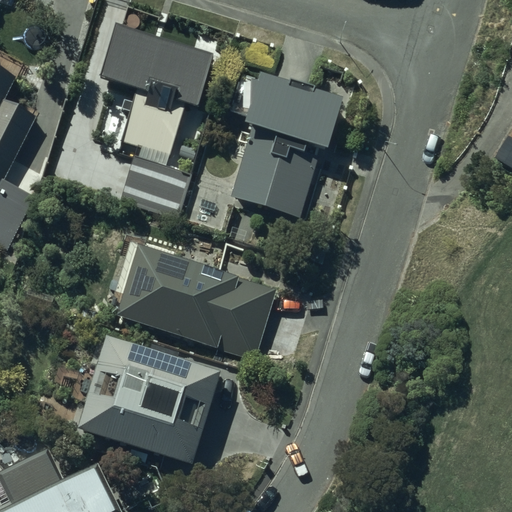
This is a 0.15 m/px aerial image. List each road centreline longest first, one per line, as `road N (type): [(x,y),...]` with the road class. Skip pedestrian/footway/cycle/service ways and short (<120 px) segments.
road 1 (residential): [(285,511),(324,445),(443,46)]
road 2 (residential): [(286,0),(443,46)]
